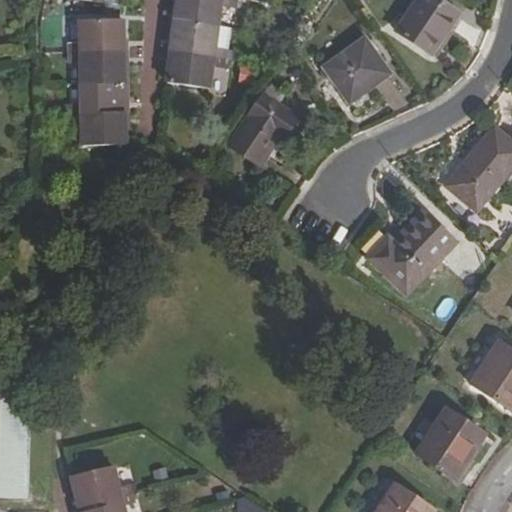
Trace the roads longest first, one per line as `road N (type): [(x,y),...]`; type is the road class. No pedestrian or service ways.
road 1 (residential): [(309,221),(341,167),(482,80),(511,22)]
road 2 (residential): [(149,142),(155,0)]
